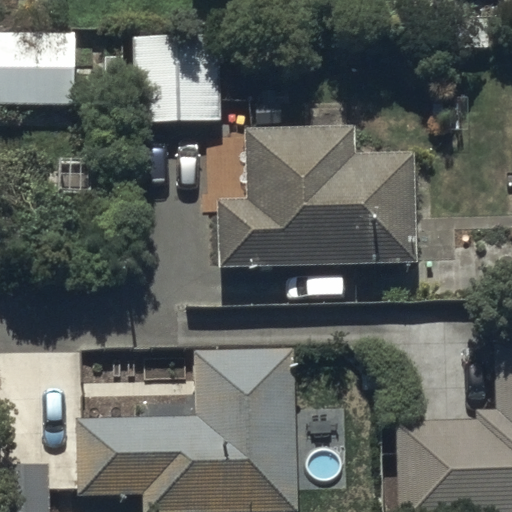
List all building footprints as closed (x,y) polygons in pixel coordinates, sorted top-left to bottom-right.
[(74,43),(0,42),(0,111),(73,112),(74,43)] [(218,47),(132,48),(133,134),(219,133),(218,47)] [(351,142),(241,143),(241,213),(212,213),(213,279),(413,278),(412,168),(351,168),(351,142)] [(476,429),(395,433),(398,511),(511,511),(511,341),(491,342),(495,424),(475,424),(476,429)] [(194,432),(74,433),(74,510),(140,509),(139,511),(293,511),(293,361),(194,362),(194,432)] [(46,511),(46,477),(0,478),(0,511),(46,511)]
